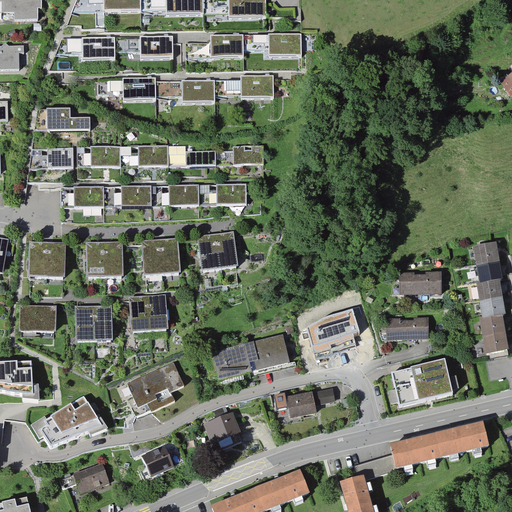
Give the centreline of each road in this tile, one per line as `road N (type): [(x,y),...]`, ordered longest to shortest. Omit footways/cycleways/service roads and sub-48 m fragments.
road 1 (residential): [(14,453),(52,456),(145,435),(214,403),(342,373),(362,390),(373,436)]
road 2 (tertiary): [(373,436),(271,462),(153,511)]
road 3 (tertiary): [(511,404),(373,436)]
